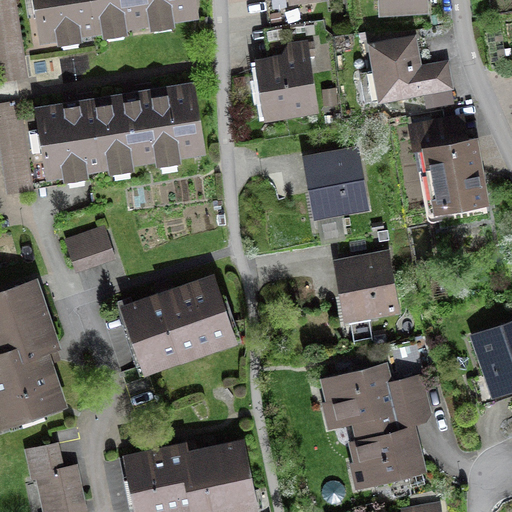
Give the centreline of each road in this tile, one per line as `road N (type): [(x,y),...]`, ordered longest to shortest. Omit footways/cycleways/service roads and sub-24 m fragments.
road 1 (residential): [(219,0),(237,246)]
road 2 (unknown): [(100,462),(83,315),(44,232)]
road 3 (residential): [(469,0),(487,88),(511,145)]
